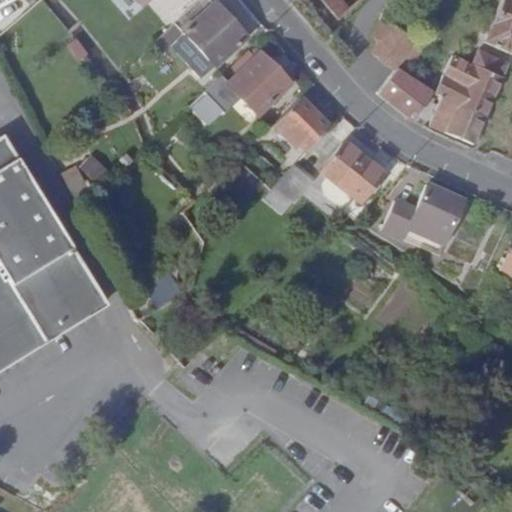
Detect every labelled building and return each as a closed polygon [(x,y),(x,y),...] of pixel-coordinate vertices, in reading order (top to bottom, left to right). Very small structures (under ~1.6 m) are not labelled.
[(139,0),(146,9),(156,0),(139,0)] [(219,73),(250,45),(210,0),(206,0),(205,2),(203,0),(160,44),(161,45),(168,52),(171,55),(175,50),(188,39),(219,73)] [(321,0),(342,25),(351,17),(369,2),(372,0),(321,0)] [(511,4),(508,3),(488,46),(511,55),(511,4)] [(387,26),(420,50),(424,45),(427,41),(390,12),(383,23),(387,26)] [(403,70),(409,63),(420,50),(387,26),(377,39),(384,46),(376,56),(399,76),(403,70)] [(175,50),(205,86),(219,73),(188,39),(175,50)] [(92,76),(101,69),(81,42),(72,50),(92,76)] [(164,55),(168,52),(161,45),(157,49),(164,55)] [(420,50),(409,63),(415,68),(432,48),(424,45),(420,50)] [(477,149),(511,71),(511,68),(484,56),(478,71),(457,61),(439,97),(447,102),(435,131),(477,149)] [(283,102),(295,89),(265,59),(233,92),(263,121),(267,117),(271,121),(287,106),(283,102)] [(409,63),(403,70),(409,75),(415,68),(409,63)] [(403,70),(399,76),(381,97),(412,127),(435,96),(411,81),(413,78),(409,75),(403,70)] [(151,91),(147,81),(135,89),(140,98),(151,91)] [(298,153),(301,149),(308,156),(333,132),(303,104),(276,132),(298,153)] [(0,363),(0,159),(16,149),(10,138),(0,144),(0,373),(55,338),(51,331),(0,363)] [(364,206),(387,177),(347,147),(324,177),(364,206)] [(55,338),(114,300),(16,149),(0,159),(0,363),(51,331),(55,338)] [(57,178),(66,191),(97,168),(88,155),(57,178)] [(308,188),(311,184),(296,170),(291,176),(295,181),(302,185),(308,188)] [(295,181),(291,176),(282,183),(291,191),(300,196),(308,188),(302,185),(295,181)] [(282,183),(276,190),(293,204),(300,196),(291,191),(282,183)] [(409,245),(413,235),(450,251),(471,207),(432,189),(420,214),(400,204),(386,233),(409,245)] [(409,245),(446,261),(450,251),(413,235),(409,245)] [(511,253),(502,274),(511,279),(511,253)] [(154,311),(178,292),(162,271),(138,290),(154,311)] [(472,464),(468,469),(484,479),(488,474),(492,468),(476,458),(472,464)]
